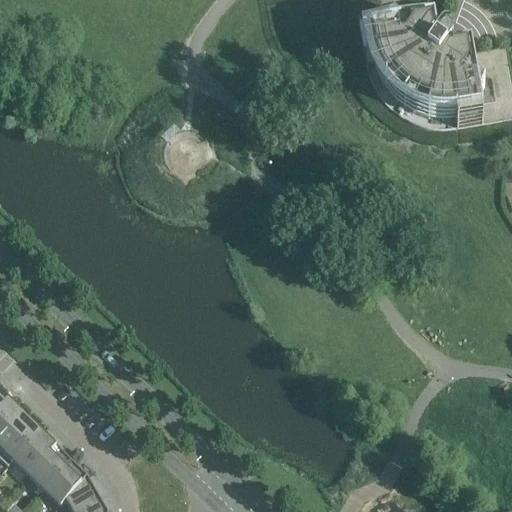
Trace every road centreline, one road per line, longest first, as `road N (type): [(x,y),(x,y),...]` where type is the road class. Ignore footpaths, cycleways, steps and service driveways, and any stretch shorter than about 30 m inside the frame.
road 1 (tertiary): [(243,488),(0,248)]
road 2 (tertiary): [(0,295),(221,511)]
road 3 (residential): [(131,511),(129,488),(0,363)]
